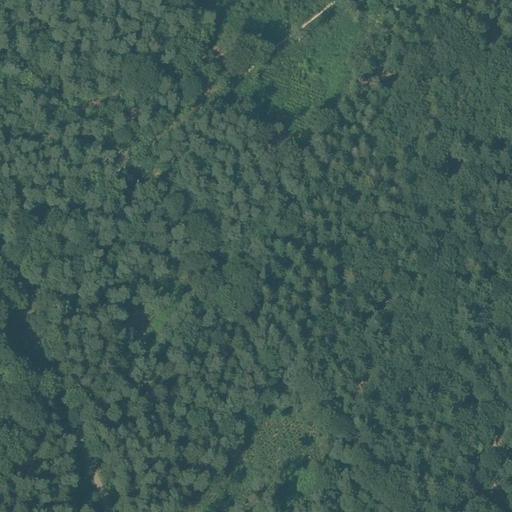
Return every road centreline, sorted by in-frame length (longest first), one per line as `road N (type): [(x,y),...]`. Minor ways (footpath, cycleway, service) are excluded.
road 1 (track): [(111,511),(0,255)]
road 2 (track): [(466,511),(511,392)]
